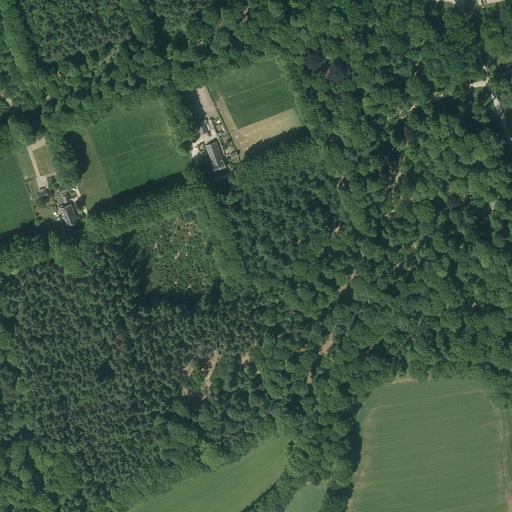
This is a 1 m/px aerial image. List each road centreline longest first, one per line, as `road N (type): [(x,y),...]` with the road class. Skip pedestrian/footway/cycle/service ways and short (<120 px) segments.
road 1 (unknown): [(500,197),(461,217),(411,217),(377,203),(290,38),(272,31),(59,112),(0,87)]
road 2 (track): [(406,0),(331,17),(0,136)]
road 3 (unclassified): [(261,511),(303,455),(346,341),(511,188)]
road 4 (track): [(136,0),(266,345)]
road 5 (track): [(222,177),(251,215),(348,269),(371,232),(330,138)]
road 6 (track): [(90,226),(330,138)]
road 7 (track): [(5,0),(90,226)]
road 8 (track): [(330,138),(488,79)]
road 9 (unknown): [(61,511),(20,428),(0,362)]
road 10 (track): [(406,0),(330,138)]
road 11 (track): [(330,138),(265,0)]
road 12 (unclassified): [(511,143),(458,1)]
road 13 (track): [(332,511),(338,376)]
road 14 (track): [(0,392),(36,511)]
